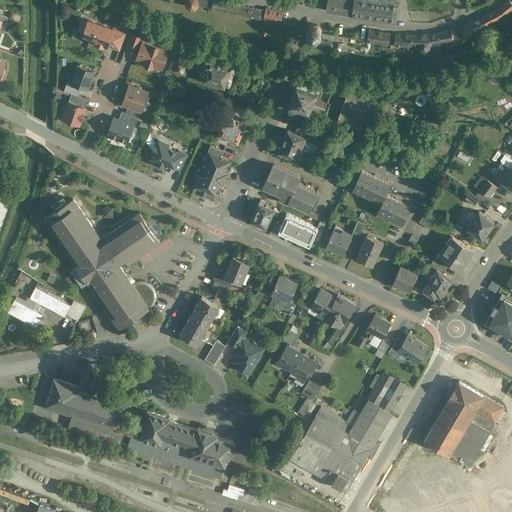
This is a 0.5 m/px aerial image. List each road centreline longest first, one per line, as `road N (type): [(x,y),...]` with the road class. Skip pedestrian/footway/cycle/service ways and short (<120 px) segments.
road 1 (residential): [(224,224),(157,332),(0,370)]
road 2 (residential): [(353,505),(453,330)]
road 3 (residential): [(288,65),(224,224)]
road 4 (residential): [(374,290),(224,224)]
road 5 (residential): [(87,150),(224,224)]
road 6 (residential): [(458,19),(396,25),(313,11)]
